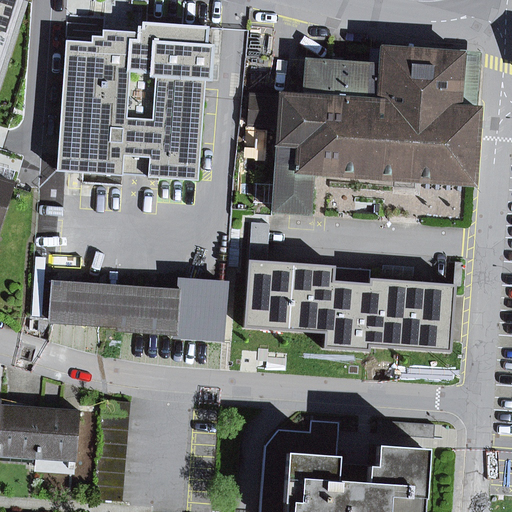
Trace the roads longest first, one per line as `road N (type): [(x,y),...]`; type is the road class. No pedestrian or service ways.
road 1 (residential): [(482,403),(128,377),(0,344)]
road 2 (residential): [(503,103),(482,403)]
road 3 (residential): [(332,0),(412,23),(497,10)]
